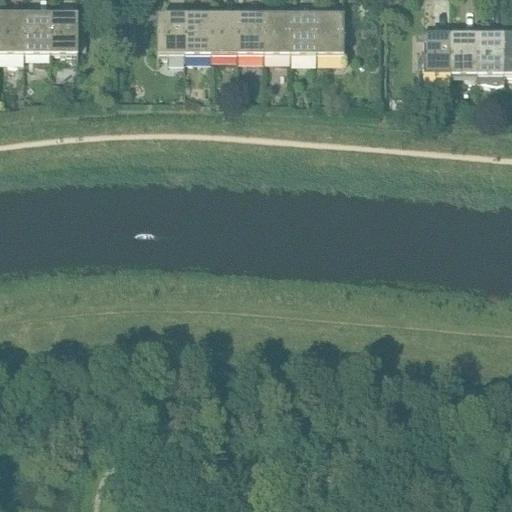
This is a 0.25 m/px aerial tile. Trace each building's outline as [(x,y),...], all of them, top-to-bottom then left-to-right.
[(0,23),(0,67),(6,68),(6,70),(17,72),(23,70),(23,68),(23,23),(0,23)] [(50,23),(23,23),(23,68),(50,68),(50,23)] [(77,23),(50,23),(50,68),(77,68),(77,56),(77,23)] [(85,23),(77,23),(77,56),(85,56),(85,23)] [(156,62),(183,62),(184,23),(157,23),(156,62)] [(210,62),(210,23),(184,23),(183,62),(210,62)] [(236,63),(236,24),(210,23),(210,62),(236,63)] [(236,24),(236,63),(263,63),(263,24),(236,24)] [(263,24),(263,63),(289,63),(289,24),(263,24)] [(289,63),(316,63),(316,24),(289,24),(289,63)] [(316,24),(316,63),(343,63),(343,24),(316,24)] [(423,83),(450,83),(450,43),(423,43),(423,46),(415,46),(415,53),(423,53),(423,83)] [(476,43),(450,43),(450,83),(476,83),(476,43)] [(502,43),(476,43),(476,83),(476,89),(486,89),(497,91),(502,89),(503,83),(502,43)] [(511,43),(502,43),(503,83),(511,82),(511,43)] [(51,89),(51,100),(60,100),(60,89),(51,89)]
